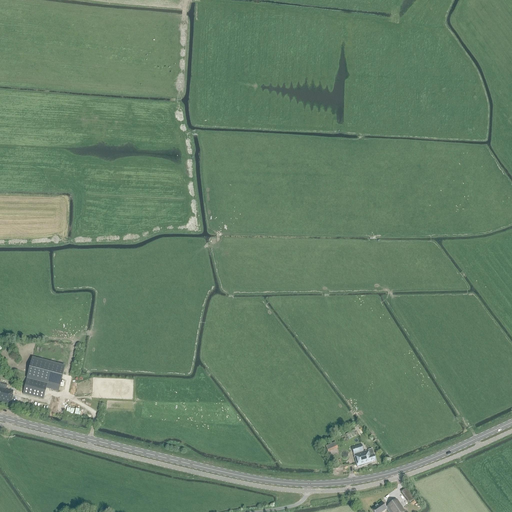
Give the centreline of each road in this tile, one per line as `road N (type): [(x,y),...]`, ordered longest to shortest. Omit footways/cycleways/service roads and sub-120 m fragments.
road 1 (primary): [(0,417),(232,474),(307,483)]
road 2 (unclassified): [(0,424),(306,491)]
road 3 (unclassified): [(306,491),(389,480),(511,430)]
road 4 (primary): [(307,483),(399,470),(511,421)]
